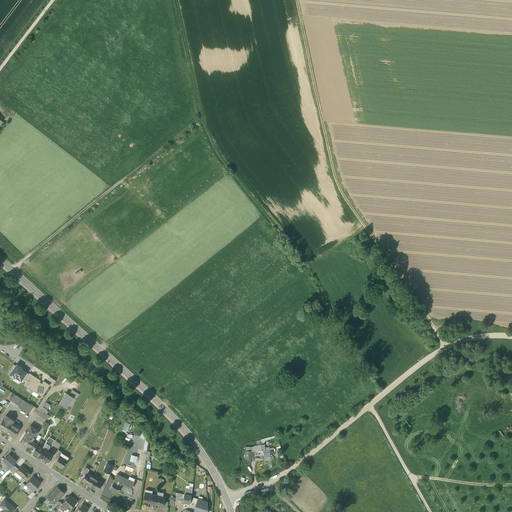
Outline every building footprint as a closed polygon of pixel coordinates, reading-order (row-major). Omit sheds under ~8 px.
[(12,372),(10,375),(14,378),(15,377),(21,381),(22,379),(26,373),(20,369),(21,367),(17,365),(16,366),(12,372)] [(25,386),(34,392),(39,382),(41,381),(32,375),(28,381),(25,386)] [(34,392),(42,397),(49,385),(44,382),(42,384),(39,382),(34,392)] [(69,395),(66,393),(59,404),(67,409),(73,398),(69,395)] [(24,401),(15,395),(15,396),(11,401),(19,407),(23,401),(24,401)] [(33,407),(23,401),(19,407),(19,408),(29,414),(33,407)] [(47,414),(41,411),(37,416),(45,421),(48,416),(47,414)] [(4,419),(3,419),(0,424),(0,428),(6,432),(11,424),(14,421),(6,416),(4,419)] [(11,424),(6,432),(13,437),(19,429),(11,424)] [(30,426),(20,442),(28,447),(31,442),(32,442),(38,431),(30,426)] [(45,444),(39,440),(36,445),(33,450),(32,452),(38,456),(45,444)] [(32,442),(31,442),(28,447),(33,450),(36,445),(32,442)] [(49,446),(45,444),(38,456),(44,460),(49,452),(46,451),(49,446)] [(53,455),(49,452),(44,460),(48,462),(53,455)] [(9,455),(3,462),(6,464),(4,467),(8,470),(9,469),(13,465),(16,461),(9,455)] [(60,456),(59,456),(58,458),(54,464),(59,467),(59,466),(62,468),(67,461),(60,456)] [(107,464),(104,472),(109,474),(113,467),(107,464)] [(28,472),(21,466),(18,469),(16,472),(22,478),(28,472)] [(87,474),(86,474),(85,475),(81,481),(89,486),(94,478),(90,476),(87,474)] [(41,483),(33,476),(26,484),(33,491),(41,483)] [(128,481),(117,476),(114,482),(119,484),(119,483),(122,484),(122,485),(131,489),(134,483),(128,481)] [(98,481),(94,478),(89,486),(97,491),(102,484),(98,481)] [(119,484),(114,482),(110,490),(118,493),(122,485),(122,484),(119,483),(119,484)] [(57,488),(48,498),(54,503),(54,504),(57,501),(64,494),(57,488)] [(189,490),(186,489),(185,495),(183,502),(190,504),(190,503),(191,496),(192,490),(189,490)] [(154,495),(145,493),(143,502),(155,505),(157,496),(154,495)] [(185,495),(177,493),(176,500),(183,502),(185,495)] [(76,502),(70,496),(62,504),(63,505),(59,509),(61,511),(62,511),(66,508),(69,510),(71,508),(72,507),(76,502)] [(163,497),(157,496),(155,505),(163,506),(164,502),(165,497),(163,497)] [(208,503),(198,499),(196,506),(208,510),(208,503)] [(15,508),(5,500),(4,500),(5,500),(1,504),(5,508),(1,511),(11,511),(15,509),(15,508)] [(54,504),(54,503),(50,507),(53,510),(54,509),(59,503),(57,501),(54,504)] [(59,503),(54,509),(57,511),(59,509),(63,505),(62,504),(60,502),(59,503)] [(192,511),(195,505),(190,503),(190,504),(187,510),(191,511),(192,511)]
